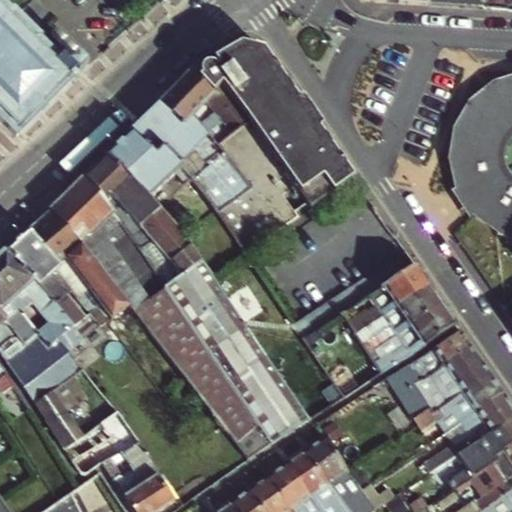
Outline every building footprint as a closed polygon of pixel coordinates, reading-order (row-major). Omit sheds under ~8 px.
[(0,0),(0,120),(17,137),(72,82),(74,80),(36,43),(37,41),(13,17),(11,18),(0,7),(0,0)] [(480,0),(429,0),(430,6),(485,9),(485,6),(480,0)] [(511,0),(490,0),(497,10),(511,11),(511,0)] [(248,118),(215,145),(250,190),(218,214),(246,255),(299,219),(295,214),(307,205),(311,211),(355,179),(335,152),(266,52),(239,46),(214,61),(217,68),(216,69),(214,67),(212,66),(209,66),(206,66),(204,67),(202,69),(201,71),(200,73),(201,78),(197,80),(212,95),(221,87),(248,118)] [(160,104),(181,127),(190,119),(215,145),(248,118),(221,87),(212,95),(197,80),(190,74),(173,91),(160,104)] [(511,77),(500,81),(495,84),(474,100),(471,105),(458,127),(453,157),(458,189),(474,215),(482,221),(500,232),(499,235),(511,238),(511,77)] [(181,127),(160,104),(130,134),(157,156),(163,150),(180,167),(183,169),(218,214),(250,190),(215,145),(190,119),(181,127)] [(157,156),(130,134),(118,145),(106,157),(147,199),(180,167),(163,150),(157,156)] [(91,172),(85,178),(94,187),(166,292),(200,267),(182,242),(147,199),(106,157),(91,172)] [(94,187),(85,178),(50,211),(51,212),(106,282),(146,332),(166,358),(223,428),(230,437),(249,461),(271,446),(210,356),(166,292),(94,187)] [(130,343),(146,332),(106,282),(51,212),(29,233),(60,267),(55,271),(72,291),(75,295),(86,285),(130,343)] [(6,252),(75,327),(87,316),(68,294),(72,291),(55,271),(60,267),(29,233),(29,232),(6,252)] [(21,309),(51,349),(60,341),(75,327),(6,252),(5,253),(5,252),(2,254),(3,255),(0,258),(0,311),(7,321),(21,309)] [(200,267),(166,292),(210,356),(224,346),(229,354),(250,340),(210,281),(200,267)] [(347,322),(356,336),(430,286),(423,277),(417,268),(344,317),(347,322)] [(430,286),(356,336),(369,355),(396,337),(442,305),(439,300),(430,286)] [(94,305),(88,309),(92,314),(98,310),(94,305)] [(442,305),(396,337),(402,346),(375,364),(382,375),(457,325),(442,305)] [(0,354),(36,406),(55,392),(76,378),(85,372),(60,341),(51,349),(21,309),(7,321),(0,311),(0,354)] [(98,310),(92,314),(98,322),(104,318),(98,310)] [(103,328),(109,324),(104,318),(98,322),(103,328)] [(444,365),(472,347),(461,331),(433,350),(438,357),(412,371),(419,382),(444,365)] [(229,354),(224,346),(210,356),(271,446),(308,422),(258,352),(250,340),(229,354)] [(450,375),(420,396),(424,402),(408,412),(417,424),(421,430),(435,421),(443,416),(439,410),(491,375),(472,347),(444,365),(450,375)] [(0,363),(0,381),(8,376),(0,363)] [(408,366),(387,380),(408,412),(424,402),(420,396),(413,386),(419,382),(412,371),(408,366)] [(501,389),(491,375),(439,410),(443,416),(435,421),(440,427),(444,432),(465,418),(504,393),(501,389)] [(55,392),(36,406),(66,452),(85,438),(69,413),(90,399),(76,378),(55,392)] [(465,418),(444,432),(458,454),(475,443),(511,418),(511,404),(504,393),(465,418)] [(119,413),(103,425),(114,441),(76,468),(82,477),(87,477),(98,468),(121,452),(137,439),(119,413)] [(511,443),(511,418),(475,443),(458,454),(466,467),(446,480),(451,487),(468,476),(480,468),(495,458),(494,456),(511,443)] [(137,439),(121,452),(139,479),(130,485),(124,476),(114,483),(134,511),(159,511),(175,501),(159,479),(163,476),(137,439)] [(327,441),(308,453),(315,464),(331,487),(347,510),(348,511),(369,511),(374,509),(327,441)] [(473,511),(511,486),(511,443),(494,456),(495,458),(480,468),(468,476),(481,495),(462,507),(465,511),(473,511)] [(315,464),(308,453),(289,466),(312,499),(320,511),(343,511),(347,510),(331,487),(315,464)] [(289,466),(270,478),(293,511),(320,511),(312,499),(289,466)] [(270,478),(251,491),(265,511),(293,511),(270,478)] [(511,511),(511,486),(473,511),(511,511)] [(265,511),(251,491),(232,504),(237,511),(265,511)] [(402,511),(410,507),(400,492),(383,503),(389,511),(402,511)] [(0,511),(82,511),(72,493),(45,511),(9,511),(0,498),(0,511)]
